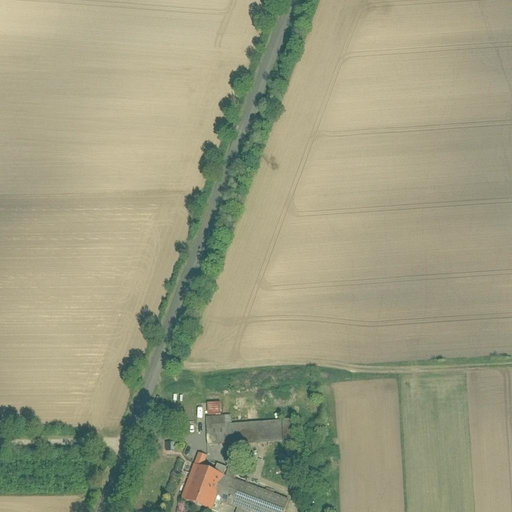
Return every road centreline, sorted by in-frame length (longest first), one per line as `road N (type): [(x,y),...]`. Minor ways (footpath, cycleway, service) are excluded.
road 1 (tertiary): [(293,0),(104,511)]
road 2 (track): [(226,413),(326,377),(511,365)]
road 3 (track): [(153,380),(285,367),(370,374)]
road 4 (track): [(129,443),(0,444)]
